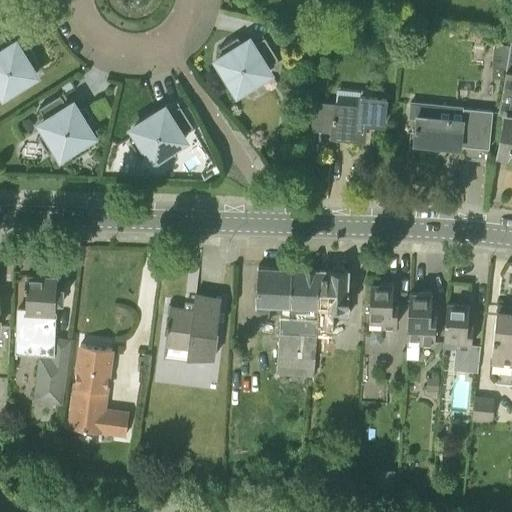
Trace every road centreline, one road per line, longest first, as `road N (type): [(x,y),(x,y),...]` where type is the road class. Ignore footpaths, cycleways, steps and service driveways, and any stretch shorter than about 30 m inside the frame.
road 1 (secondary): [(0,217),(270,225)]
road 2 (secondary): [(270,225),(511,239)]
road 3 (residential): [(270,225),(263,192),(161,41)]
